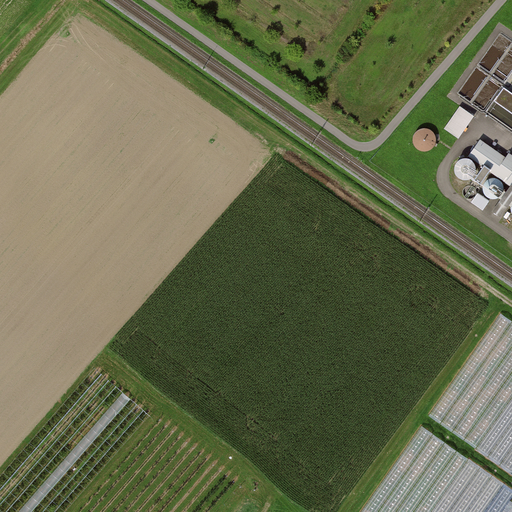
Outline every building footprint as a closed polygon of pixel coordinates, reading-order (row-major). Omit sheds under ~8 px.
[(475,116),(461,106),(444,129),(459,139),(475,116)] [(426,151),(429,150),(432,148),(435,146),(436,142),(436,139),(435,135),(433,132),(430,130),(427,129),(423,129),(420,130),(417,132),(415,136),(414,139),(414,143),(416,147),(419,149),(422,151),(426,151)] [(507,161),(481,142),(471,156),(482,165),(470,181),(482,189),(494,172),(511,185),(511,187),(494,213),(500,217),(511,200),(511,157),(510,156),(507,161)] [(464,180),(468,179),(471,177),(473,175),(475,171),(475,168),(474,164),(472,161),(469,159),(465,158),(462,158),(458,159),(455,161),(453,165),(453,168),(453,172),(455,176),(457,178),(461,180),(464,180)] [(497,201),(501,200),(504,198),(506,195),(507,192),(508,188),(507,185),(504,182),(501,179),(498,178),(494,178),(491,180),(488,182),(486,185),(485,189),(486,193),(487,196),(490,199),(494,200),(497,201)] [(489,202),(478,193),(471,202),(483,210),(489,202)] [(511,320),(503,314),(430,416),(511,473),(511,320)] [(511,486),(425,425),(363,511),(505,511),(511,503),(511,486)] [(0,511),(60,511),(70,500),(67,496),(78,482),(70,466),(69,465),(79,453),(65,460),(70,469),(64,464),(59,471),(53,459),(46,454),(41,460),(35,455),(24,470),(20,472),(26,484),(16,477),(10,479),(7,484),(3,481),(0,484),(0,511)]
